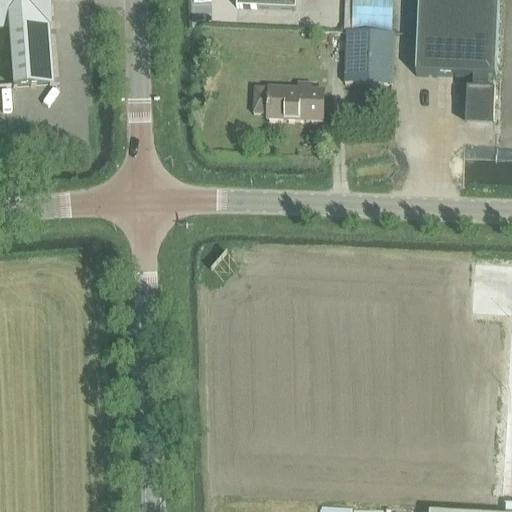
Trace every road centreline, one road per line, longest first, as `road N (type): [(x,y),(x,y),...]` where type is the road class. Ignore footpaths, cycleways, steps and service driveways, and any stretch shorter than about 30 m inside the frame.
road 1 (tertiary): [(140,198),(511,213)]
road 2 (tertiary): [(150,511),(140,198)]
road 3 (unclassified): [(140,198),(134,0)]
road 4 (tertiary): [(0,212),(140,198)]
